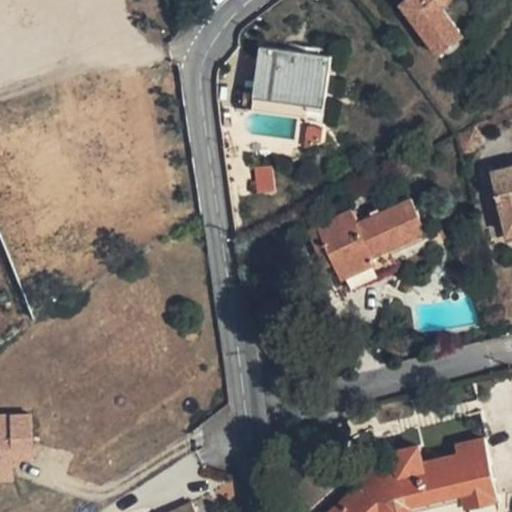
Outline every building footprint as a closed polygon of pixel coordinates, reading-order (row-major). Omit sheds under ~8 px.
[(465,36),(446,10),(452,0),(409,0),(403,5),(443,55),(465,36)] [(331,56),(260,45),(253,88),(324,98),(331,56)] [(253,99),(251,110),(318,120),(320,109),(253,99)] [(310,127),(308,147),(325,139),(326,128),(310,127)] [(468,134),(465,136),(463,137),(461,139),(460,142),(459,145),(459,149),(461,152),(462,154),(465,157),(467,158),(470,159),(473,159),(477,158),(479,157),(482,155),(483,152),(484,149),(484,145),(484,142),(482,138),(479,136),(475,134),(471,133),(468,134)] [(511,237),(511,236),(511,168),(493,174),(511,237)] [(258,170),(259,194),(276,193),(274,169),(258,170)] [(414,201),(359,224),(355,213),(314,232),(330,267),(338,263),(350,288),(401,266),(392,247),(428,232),(414,201)] [(0,456),(28,455),(28,424),(0,424),(0,456)] [(414,511),(450,503),(469,499),(472,510),(502,501),(488,438),(462,446),(464,455),(427,465),(421,447),(398,454),(399,463),(385,467),(377,471),(369,476),(364,481),(359,485),(362,490),(338,511),(414,511)] [(0,456),(0,487),(8,488),(7,466),(29,465),(28,455),(0,456)] [(472,510),(469,499),(450,503),(451,511),(506,511),(506,500),(502,501),(472,510)]
